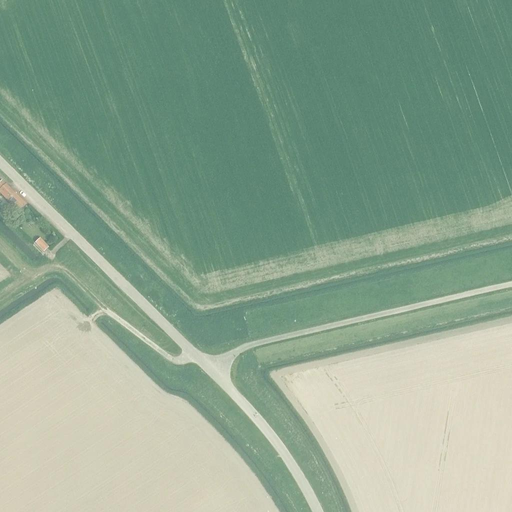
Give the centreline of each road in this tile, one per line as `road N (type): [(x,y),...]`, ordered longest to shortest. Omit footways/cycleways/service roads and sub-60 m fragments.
road 1 (unclassified): [(212,372),(245,344),(511,283)]
road 2 (unclassified): [(212,372),(0,162)]
road 3 (unclassified): [(320,511),(264,425),(212,372)]
